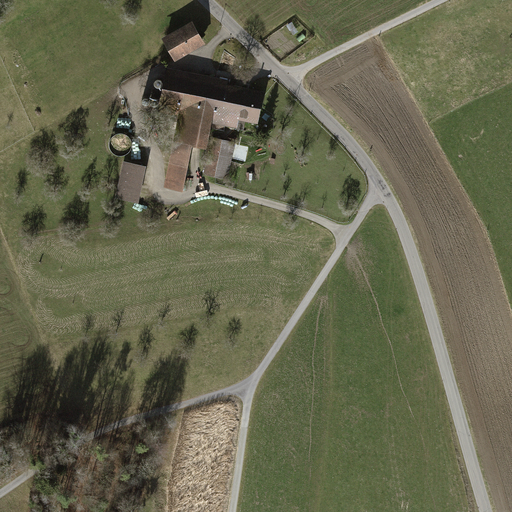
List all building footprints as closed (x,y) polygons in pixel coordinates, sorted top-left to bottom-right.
[(174,64),(204,47),(191,23),(161,40),(174,64)] [(302,36),(297,41),(299,44),(305,40),(302,36)] [(227,83),(166,71),(159,104),(180,108),(165,189),(182,192),(190,149),(206,152),(211,127),(240,133),(242,122),(257,125),(263,94),(226,87),(227,83)] [(228,183),(235,145),(212,141),(204,178),(228,183)] [(117,196),(139,200),(146,163),(124,159),(117,196)]
